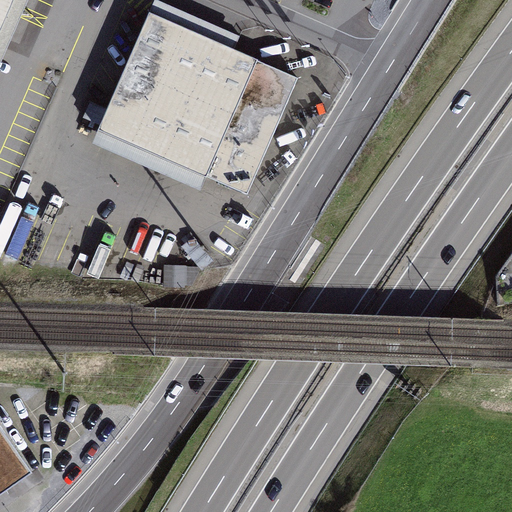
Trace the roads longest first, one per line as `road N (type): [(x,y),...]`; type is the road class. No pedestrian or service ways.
road 1 (secondary): [(431,0),(202,369),(89,511)]
road 2 (motorway): [(511,50),(367,254),(201,511)]
road 3 (motorway): [(272,511),(511,153)]
road 4 (unknown): [(87,0),(40,33),(0,106)]
